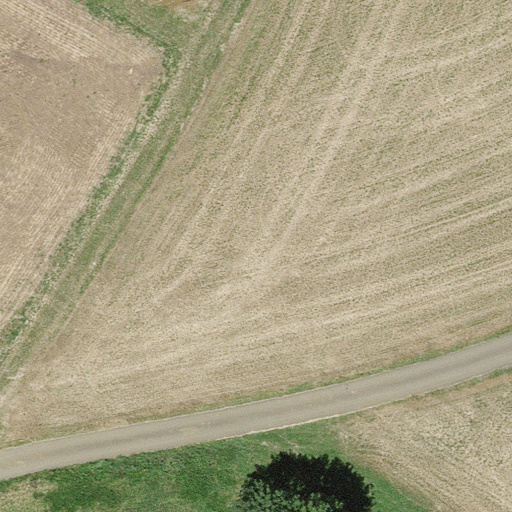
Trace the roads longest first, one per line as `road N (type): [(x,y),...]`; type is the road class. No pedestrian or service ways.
road 1 (track): [(0,462),(294,405),(511,349)]
road 2 (track): [(0,379),(165,111),(223,0)]
